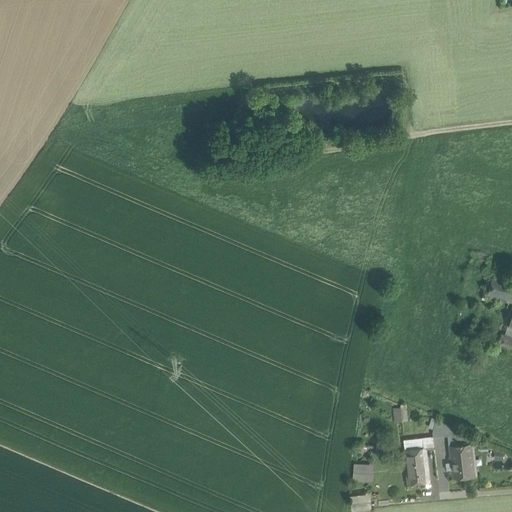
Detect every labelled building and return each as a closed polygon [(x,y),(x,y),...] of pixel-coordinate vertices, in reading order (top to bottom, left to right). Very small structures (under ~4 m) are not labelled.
[(265,117),(246,118),(247,132),(267,130),(265,117)] [(286,133),(279,124),(266,133),(274,143),(286,133)] [(511,277),(494,273),(491,284),(511,290),(511,277)] [(511,290),(491,284),(486,303),(507,309),(508,305),(509,305),(510,302),(511,302),(511,290)] [(511,336),(506,335),(501,333),(498,343),(511,347),(511,336)] [(401,407),(394,407),(394,421),(402,421),(401,407)] [(457,429),(443,423),(436,420),(434,427),(433,431),(433,436),(448,435),(457,435),(457,429)] [(457,435),(448,435),(449,445),(473,443),(472,436),(461,436),(461,435),(457,435)] [(433,436),(404,440),(405,450),(426,448),(434,447),(433,436)] [(473,443),(449,445),(451,462),(452,470),(453,478),(477,475),(473,443)] [(426,448),(405,450),(409,482),(429,480),(426,448)] [(355,478),(367,478),(367,464),(355,463),(355,478)] [(352,509),(371,507),(369,491),(350,494),(352,509)]
